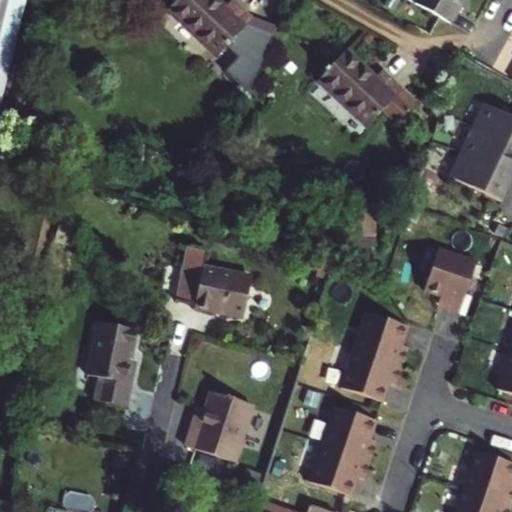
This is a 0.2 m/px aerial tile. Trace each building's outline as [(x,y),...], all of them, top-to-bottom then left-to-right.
[(0,0),(0,109),(26,0),(0,0)] [(253,18),(233,0),(232,0),(226,7),(218,0),(178,0),(168,11),(216,57),(253,18)] [(450,22),(462,0),(417,0),(416,3),(439,16),(450,22)] [(376,77),(383,70),(354,43),(347,49),(376,77)] [(420,105),(383,70),(376,77),(347,49),(317,81),(366,128),(382,110),(400,127),(420,105)] [(511,117),(510,116),(483,104),(448,177),(501,202),(511,179),(511,177),(510,177),(511,172),(511,117)] [(176,277),(173,295),(190,299),(189,302),(240,315),(250,275),(204,264),(209,247),(187,242),(176,277)] [(445,309),(459,314),(477,261),(438,248),(424,290),(448,299),(445,309)] [(366,313),(353,351),(402,367),(408,348),(401,345),(407,327),(366,313)] [(126,406),(136,360),(129,359),(135,331),(96,323),(85,375),(97,378),(93,400),(126,406)] [(353,351),(340,389),(382,403),(388,384),(395,387),(402,367),(353,351)] [(509,352),(497,390),(511,395),(511,352),(510,352),(509,352)] [(286,415),(292,393),(281,389),(274,411),(286,415)] [(216,390),(210,408),(203,427),(196,425),(189,445),(237,461),(256,403),(216,390)] [(203,427),(210,408),(202,406),(196,425),(203,427)] [(334,407),(321,445),(370,462),(376,442),(369,440),(375,421),(334,407)] [(321,445),(308,483),(350,497),(356,478),(363,481),(370,462),(321,445)] [(511,463),(476,451),(463,489),(511,506),(511,505),(511,484),(511,481),(511,463)] [(463,489),(455,511),(509,511),(511,506),(463,489)] [(289,511),(258,501),(257,505),(254,511),(289,511)]
